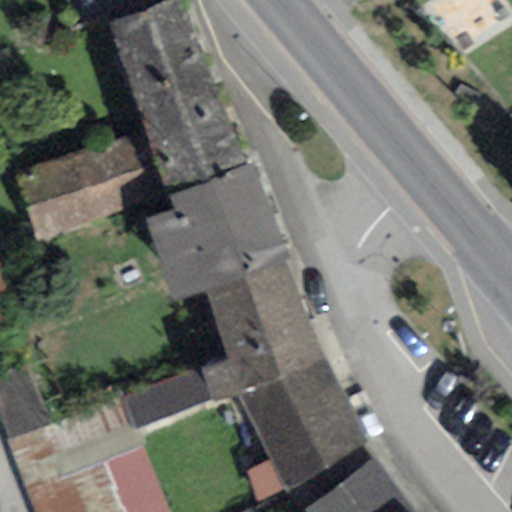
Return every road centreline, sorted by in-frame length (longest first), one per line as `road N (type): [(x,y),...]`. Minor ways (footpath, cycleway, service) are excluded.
road 1 (residential): [(429,183),(359,247),(345,285),(365,350),(475,511)]
road 2 (secondary): [(277,0),(429,183)]
road 3 (secondary): [(429,183),(511,282)]
